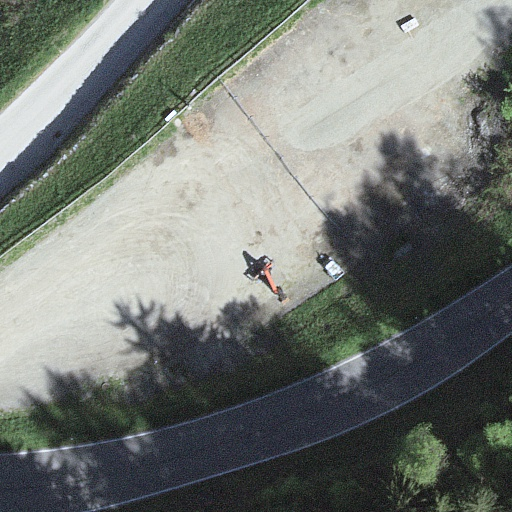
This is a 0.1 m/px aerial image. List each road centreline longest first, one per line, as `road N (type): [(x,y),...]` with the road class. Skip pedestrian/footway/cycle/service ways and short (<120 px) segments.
road 1 (tertiary): [(0,491),(130,470),(302,415),(412,365),(511,301)]
road 2 (track): [(145,0),(0,139)]
